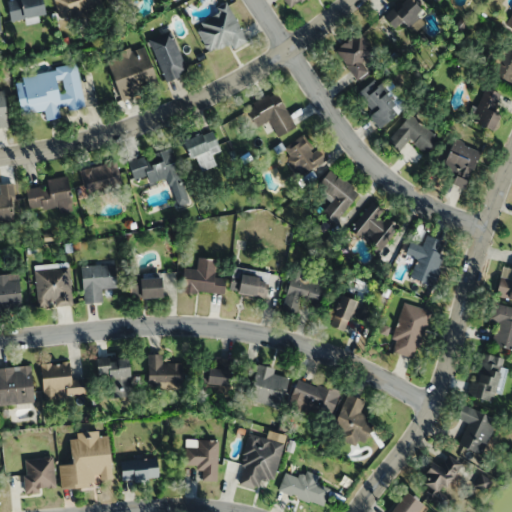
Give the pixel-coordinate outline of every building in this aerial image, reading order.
[(48,15),(44,0),(13,0),(7,2),(12,22),(25,18),(26,21),(48,15)] [(54,0),(59,17),(101,6),(99,0),(54,0)] [(282,0),(290,10),(303,0),(282,0)] [(395,31),(403,23),(413,33),(427,19),(409,0),(399,0),(382,17),(395,31)] [(248,43),(229,1),(217,6),(220,14),(196,25),(208,52),(232,42),(234,49),(248,43)] [(150,38),(165,80),(187,72),(173,30),(150,38)] [(362,62),(375,53),(359,32),(335,50),(358,81),(369,72),(362,62)] [(511,43),(509,42),(491,74),(511,86),(511,43)] [(106,57),(122,100),(142,93),(141,90),(159,83),(144,43),(106,57)] [(15,76),(21,114),(44,110),(46,120),(61,117),(60,111),(85,107),(78,65),(15,76)] [(358,93),(372,111),(367,115),(378,128),(399,111),(374,80),(358,93)] [(491,111),(500,95),(487,87),(469,120),(489,131),(498,115),(491,111)] [(0,127),(8,127),(5,90),(0,90),(0,127)] [(296,127),(277,90),(246,106),(257,126),(270,120),(278,136),(296,127)] [(437,138),(409,115),(386,142),(398,153),(408,140),(424,153),(437,138)] [(186,139),(197,171),(216,165),(212,153),(221,150),(213,129),(186,139)] [(286,158),(297,177),(327,159),(320,147),(314,151),(304,135),(284,146),(290,156),(286,158)] [(453,140),(437,178),(464,189),(480,152),(453,140)] [(189,202),(171,147),(128,161),(134,179),(148,175),(151,183),(169,177),(178,206),(189,202)] [(81,167),(84,191),(120,186),(117,162),(81,167)] [(359,191),(330,169),(318,185),(334,198),(320,216),(333,225),(359,191)] [(29,212),(73,206),(68,175),(46,178),(47,184),(26,187),(29,212)] [(0,221),(15,221),(13,182),(0,182),(0,221)] [(350,230),(379,250),(398,223),(383,212),(385,210),(371,200),(350,230)] [(422,244),(410,240),(405,254),(418,258),(412,277),(433,284),(446,240),(425,234),(422,244)] [(215,276),(216,257),(198,257),(197,268),(184,267),(183,291),(225,292),(226,277),(215,276)] [(34,265),(37,306),(72,304),(70,263),(34,265)] [(117,287),(116,264),(83,265),(84,301),(102,301),(102,287),(117,287)] [(266,296),(269,271),(233,266),(230,292),(266,296)] [(495,296),(511,300),(511,268),(502,266),(495,296)] [(320,305),(327,277),(292,268),(282,310),(297,314),(300,300),(320,305)] [(0,309),(22,308),(20,272),(0,273),(0,309)] [(165,297),(165,276),(131,276),(131,297),(165,297)] [(351,315),(363,320),(369,306),(343,294),(330,324),(345,330),(351,315)] [(511,350),(511,307),(492,302),(487,319),(498,322),(491,344),(511,350)] [(429,310),(404,303),(390,351),(416,358),(429,310)] [(468,395),(497,402),(506,366),(495,363),(496,356),(479,352),(468,395)] [(148,385),(182,385),(182,363),(161,363),(161,353),(148,353),(148,385)] [(99,357),(99,384),(109,384),(109,396),(131,396),(131,357),(99,357)] [(234,359),(218,357),(216,367),(204,366),(202,382),(231,385),(234,359)] [(45,399),(87,394),(85,377),(72,379),(70,360),(40,364),(45,399)] [(288,373),(251,363),(242,394),(280,404),(288,373)] [(0,404),(34,401),(31,364),(0,366),(0,404)] [(328,418),(339,394),(300,377),(289,401),(328,418)] [(332,435),(356,443),(357,439),(366,443),(374,419),(360,414),(364,399),(346,393),(332,435)] [(467,422),(458,444),(483,454),(497,418),(462,404),(456,418),(467,422)] [(61,486),(113,482),(109,434),(100,435),(100,430),(73,432),(75,463),(59,464),(61,486)] [(283,442),(249,433),(237,482),(270,490),(283,442)] [(217,481),(218,439),(186,438),(185,466),(202,467),(202,480),(217,481)] [(455,472),(461,466),(449,456),(444,462),(455,472)] [(122,458),(122,478),(160,478),(160,458),(122,458)] [(330,486),(317,482),(319,479),(286,468),(279,491),(324,506),(330,486)] [(426,484),(425,499),(446,501),(448,472),(426,470),(425,484),(426,484)] [(476,486),(487,491),(492,479),(481,474),(476,486)] [(390,511),(419,511),(425,504),(408,490),(390,511)]
